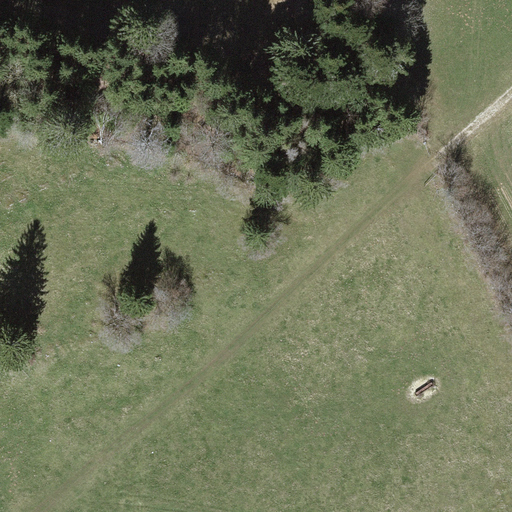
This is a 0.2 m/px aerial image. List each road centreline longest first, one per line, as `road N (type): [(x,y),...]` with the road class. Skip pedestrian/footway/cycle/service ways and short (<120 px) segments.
road 1 (track): [(395,200),(133,407),(18,511)]
road 2 (track): [(395,200),(511,95)]
